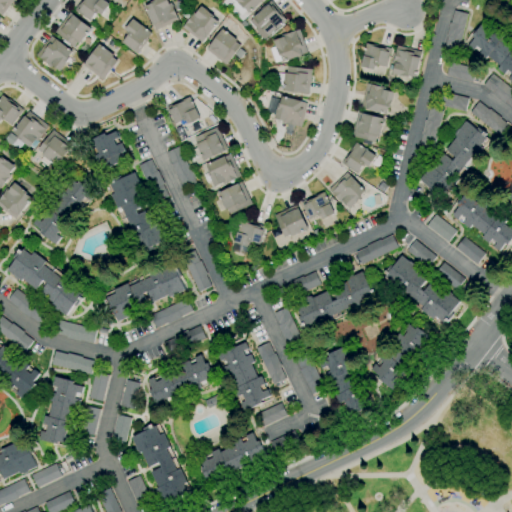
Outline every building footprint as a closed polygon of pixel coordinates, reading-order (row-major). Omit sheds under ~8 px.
[(13,0),(1,16),(0,15),(0,0),(13,0)] [(90,21),(76,11),(83,0),(104,0),(110,4),(101,15),(96,12),(90,21)] [(156,31),(144,6),(151,3),(150,2),(154,0),(167,0),(169,4),(171,3),(178,20),(156,31)] [(241,16),(232,4),(234,3),(231,0),(264,0),(249,13),(247,11),(241,16)] [(182,10),(175,9),(176,1),(183,2),(182,10)] [(264,40),(256,30),(257,29),(249,20),(270,3),(279,14),(280,13),(286,21),(264,40)] [(201,43),(182,27),(188,20),(181,15),(185,11),(191,15),(193,12),(195,13),(201,6),(214,16),(213,17),(218,21),(201,43)] [(457,53),(444,49),(447,37),(445,37),(449,23),(451,23),(454,10),(468,14),(457,53)] [(70,48),(62,41),(64,39),(54,31),(70,12),(91,29),(80,43),(78,42),(74,47),(72,45),(70,48)] [(137,55),(122,43),(127,35),(126,34),(127,32),(124,30),(133,18),(151,33),(147,39),(148,40),(137,55)] [(511,83),(508,79),(508,78),(497,69),(500,66),(487,56),(485,59),(468,46),(475,38),(472,36),(485,19),(504,35),(501,39),(511,47),(511,83)] [(226,65),(206,50),(222,29),(237,40),(236,41),(241,45),(226,65)] [(274,63),(270,49),(275,47),(273,40),(279,38),(279,36),(300,29),(307,53),(274,63)] [(60,72),(52,66),(51,67),(36,56),(51,36),(72,52),(67,57),(69,58),(64,64),(65,65),(60,72)] [(374,70),(360,66),(366,43),(391,49),(387,67),(377,64),(377,67),(375,66),(374,70)] [(102,80),(83,65),(99,44),(113,55),(112,57),(117,61),(102,80)] [(415,77),(408,75),(408,77),(400,75),(400,76),(391,74),(394,65),(391,64),(397,45),(422,52),(415,77)] [(239,59),(234,55),(239,48),(245,53),(239,59)] [(472,82),(446,76),(450,62),(476,69),(472,82)] [(308,94),(283,91),(284,86),(274,85),(275,72),(286,74),(287,66),(312,69),(308,94)] [(511,107),(505,102),(504,103),(492,94),(493,93),(483,85),(492,74),(511,89),(511,107)] [(386,113),(360,107),(366,83),(386,87),(385,91),(393,93),(389,108),(387,108),(386,113)] [(464,112),(439,105),(442,92),(468,99),(464,112)] [(12,125),(4,119),(3,121),(1,120),(0,121),(0,98),(3,95),(23,110),(12,125)] [(174,124),(166,107),(181,99),(181,100),(190,96),(200,118),(187,124),(186,121),(184,122),(183,120),(177,123),(178,123),(174,124)] [(290,135),(284,133),(286,125),(283,124),(284,121),(274,118),(275,114),(266,112),(270,97),(280,100),(281,96),(307,103),(301,127),(293,125),(290,135)] [(499,136),(469,113),(478,102),(488,110),(489,109),(500,117),(499,118),(508,125),(499,136)] [(432,151),(419,148),(422,135),(420,134),(424,120),(425,121),(429,108),(442,111),(432,151)] [(34,149),(31,146),(30,148),(16,138),(18,136),(13,132),(29,111),(48,126),(43,132),(46,135),(42,140),(40,138),(37,141),(39,142),(34,149)] [(376,141),(352,135),(358,112),(384,119),(379,137),(377,136),(376,141)] [(443,199),(420,180),(426,173),(424,172),(428,167),(429,168),(430,165),(432,167),(442,154),(452,161),(455,157),(446,150),(456,137),(454,135),(455,133),(458,129),(459,130),(465,122),(489,140),(443,199)] [(178,136),(175,129),(180,126),(184,133),(178,136)] [(203,161),(201,155),(196,157),(193,150),(197,148),(196,144),(198,143),(195,138),(217,127),(227,149),(203,161)] [(56,167),(42,155),(43,154),(38,149),(54,130),(68,142),(65,145),(70,149),(56,167)] [(104,169),(101,162),(97,164),(93,156),(99,153),(96,148),(92,151),(88,142),(105,134),(106,136),(116,131),(125,151),(122,153),(125,159),(104,169)] [(11,146),(4,141),(10,133),(18,139),(11,146)] [(357,174),(341,163),(351,148),(351,149),(356,143),(367,150),(367,149),(376,155),(367,167),(365,165),(364,167),(362,166),(358,171),(359,171),(357,174)] [(183,189),(178,178),(177,178),(170,165),(171,164),(166,153),(179,147),(196,183),(183,189)] [(215,187),(212,180),(207,182),(204,175),(208,173),(208,172),(209,171),(206,165),(230,154),(240,177),(223,185),(222,183),(215,187)] [(0,189),(0,157),(1,158),(2,156),(14,166),(8,174),(11,175),(0,189)] [(155,201),(139,165),(151,160),(156,171),(158,170),(164,183),(163,184),(168,195),(155,201)] [(349,209),(343,202),(341,203),(328,189),(347,171),(365,191),(360,196),(362,197),(349,209)] [(137,250),(107,186),(133,174),(147,205),(137,210),(139,214),(150,209),(157,224),(159,223),(160,226),(162,225),(164,229),(162,230),(166,239),(154,245),(155,247),(150,250),(148,245),(137,250)] [(55,245),(40,233),(42,230),(33,224),(38,218),(39,219),(42,215),(41,214),(47,205),(51,208),(59,198),(55,196),(61,188),(62,189),(66,184),(64,183),(69,177),(77,184),(79,181),(95,193),(80,213),(76,210),(69,220),(72,222),(55,245)] [(234,220),(232,214),(230,215),(227,208),(225,209),(217,193),(241,182),(252,204),(239,211),(241,216),(234,220)] [(15,219),(0,207),(0,197),(6,189),(9,190),(14,183),(27,193),(27,194),(31,198),(15,219)] [(499,252),(482,238),(484,235),(472,225),(469,228),(458,219),(456,221),(451,217),(459,207),(456,205),(469,189),(488,204),(486,207),(498,217),(500,214),(511,223),(511,238),(507,245),(505,244),(499,252)] [(308,220),(301,204),(316,197),(316,196),(324,192),(334,213),(321,220),(319,215),(312,218),(312,219),(308,220)] [(284,237),(274,215),(296,204),(308,229),(291,236),(290,234),(284,237)] [(448,242),(426,226),(435,214),(457,231),(448,242)] [(245,256),(231,252),(241,219),(265,227),(260,245),(256,244),(254,250),(247,248),(245,256)] [(361,265),(355,253),(367,247),(366,246),(379,239),(380,240),(391,235),(398,247),(361,265)] [(476,265),(455,248),(464,237),(485,253),(476,265)] [(427,268),(406,251),(415,240),(436,257),(427,268)] [(66,316),(57,310),(56,311),(53,308),(54,307),(51,305),(53,303),(40,293),(47,283),(43,280),(36,289),(23,279),(21,282),(18,279),(17,280),(14,278),(15,277),(6,270),(15,259),(13,258),(20,249),(22,251),(26,246),(84,291),(81,295),(84,297),(76,307),(74,305),(66,316)] [(199,295),(181,256),(193,250),(199,262),(200,261),(207,274),(206,274),(213,288),(199,295)] [(441,326),(421,310),(423,307),(405,293),(402,295),(383,280),(386,276),(384,273),(390,265),(393,267),(402,256),(410,262),(410,261),(414,264),(413,265),(428,277),(420,288),(424,292),(433,281),(447,292),(448,290),(453,294),(452,295),(460,302),(441,326)] [(118,322),(112,310),(110,311),(105,301),(108,299),(106,294),(174,261),(182,276),(179,277),(185,290),(169,298),(168,295),(152,303),(147,292),(143,294),(149,307),(118,322)] [(456,291),(434,274),(444,262),(465,279),(456,291)] [(284,302),(278,289),(289,284),(289,283),(302,276),(303,278),(314,272),(320,285),(284,302)] [(308,332),(305,325),(303,326),(299,318),(301,317),(295,304),(298,302),(311,296),(312,298),(327,291),(332,302),(337,299),(332,289),(347,282),(346,280),(363,272),(369,283),(371,282),(376,293),(373,295),(375,300),(308,332)] [(40,324),(29,316),(28,318),(16,309),(17,308),(7,300),(16,289),(48,313),(40,324)] [(156,329),(150,315),(186,298),(192,311),(181,317),(181,318),(168,324),(167,323),(156,329)] [(291,351),(285,338),(284,339),(278,326),(279,325),(274,314),(286,308),(304,344),(291,351)] [(25,352),(0,333),(0,318),(1,317),(11,324),(11,323),(23,332),(22,333),(33,341),(25,352)] [(93,343),(81,340),(80,342),(66,338),(67,336),(53,333),(57,319),(97,330),(93,343)] [(393,391),(377,378),(379,376),(370,370),(375,364),(376,365),(380,360),(379,359),(382,354),(387,358),(397,345),(393,341),(399,333),(400,334),(404,330),(402,329),(407,323),(415,329),(417,327),(431,337),(415,357),(412,355),(402,367),(408,372),(393,391)] [(168,356),(163,343),(177,337),(176,335),(187,330),(188,331),(200,326),(206,338),(168,356)] [(273,385),(255,348),(268,342),(274,354),(275,354),(281,366),(280,367),(285,379),(273,385)] [(23,400),(5,386),(7,382),(0,377),(0,343),(10,351),(8,354),(20,363),(22,360),(40,374),(33,382),(35,384),(23,400)] [(244,412),(240,403),(241,403),(238,397),(237,397),(234,389),(237,388),(231,374),(227,375),(223,367),(224,367),(221,361),(220,361),(217,353),(235,344),(236,347),(245,343),(248,349),(247,349),(250,355),(251,355),(254,362),(251,364),(258,378),(261,377),(265,384),(263,385),(266,390),(267,390),(270,396),(261,400),(262,403),(244,412)] [(345,415),(343,411),(342,409),(343,409),(340,403),(339,404),(335,396),(339,394),(332,380),(329,382),(325,374),(323,368),(322,368),(319,362),(329,357),(327,355),(346,346),(350,354),(348,355),(355,369),(353,370),(360,384),(362,383),(365,391),(363,392),(365,398),(368,396),(372,405),(354,414),(353,411),(345,415)] [(90,375),(51,365),(55,351),(67,354),(67,353),(82,357),(81,358),(94,361),(90,375)] [(311,394),(306,383),(305,384),(298,370),(300,370),(294,358),(307,352),(324,388),(311,394)] [(158,409),(150,391),(152,390),(148,380),(154,377),(154,378),(160,376),(159,375),(167,371),(169,374),(182,368),(180,364),(187,361),(188,362),(195,359),(194,358),(200,355),(205,365),(208,363),(217,381),(208,385),(208,384),(201,387),(202,388),(194,392),(192,386),(179,392),(182,398),(172,403),(171,401),(165,404),(166,405),(158,409)] [(101,402),(88,398),(95,371),(108,375),(101,402)] [(58,445),(39,440),(45,416),(48,417),(52,402),(48,401),(50,393),(56,394),(58,387),(52,386),(55,377),(74,382),(73,385),(83,387),(81,394),(83,394),(81,400),(80,400),(78,409),(75,408),(71,423),(74,424),(72,432),(71,431),(69,438),(70,439),(69,444),(59,442),(58,445)] [(133,410),(119,406),(126,380),(140,384),(133,410)] [(208,409),(204,401),(223,392),(226,400),(208,409)] [(262,427),(256,414),(281,402),(287,415),(262,427)] [(93,436),(79,432),(86,406),(100,410),(93,436)] [(124,443),(111,440),(117,415),(131,418),(124,443)] [(163,504),(159,495),(158,496),(156,492),(157,491),(156,489),(158,488),(151,472),(161,467),(159,463),(149,468),(142,452),(139,454),(138,451),(136,452),(134,447),(136,447),(131,438),(144,432),(142,429),(153,424),(154,427),(159,425),(190,492),(188,493),(189,496),(177,501),(176,498),(163,504)] [(276,455),(269,443),(294,430),(301,443),(276,455)] [(209,487),(201,469),(204,468),(199,458),(205,455),(205,456),(211,453),(211,452),(219,448),(221,452),(234,446),(232,442),(240,438),(240,439),(246,436),(246,435),(252,433),(256,442),(259,441),(267,459),(260,462),(258,458),(251,461),(253,466),(246,470),(244,465),(228,472),(231,477),(225,480),(223,475),(216,479),(218,483),(209,487)] [(0,484),(0,451),(26,439),(33,453),(31,454),(37,467),(27,471),(28,472),(23,475),(23,474),(21,474),(20,472),(4,479),(0,471),(0,482),(1,484),(0,484)] [(37,488),(31,476),(55,464),(61,476),(37,488)] [(138,506),(126,482),(139,476),(151,500),(138,506)] [(0,505),(0,489),(23,479),(29,491),(18,497),(18,498),(5,505),(4,504),(0,505)] [(104,511),(97,494),(109,488),(121,511),(104,511)] [(58,511),(48,511),(44,503),(69,491),(75,504),(58,511)]
